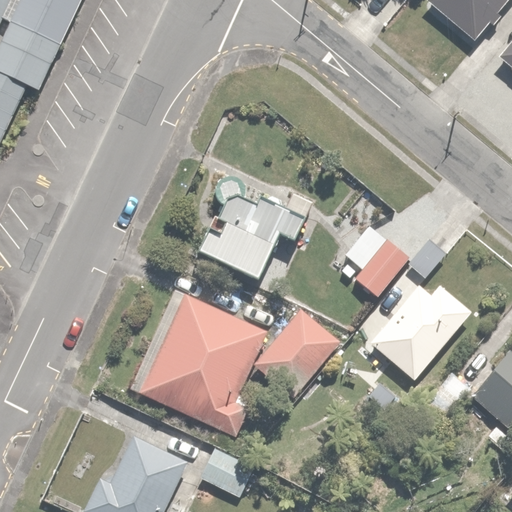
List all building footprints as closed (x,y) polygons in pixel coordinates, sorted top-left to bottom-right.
[(0,156),(76,0),(8,0),(1,16),(0,15),(0,156)] [(430,0),(477,37),(506,0),(430,0)] [(511,41),(500,55),(511,65),(511,41)] [(220,198),(197,248),(262,278),(283,232),(293,237),(306,208),(224,171),(213,195),(220,198)] [(409,258),(371,225),(345,255),(361,268),(353,277),(375,297),(409,258)] [(450,253),(433,238),(409,264),(426,279),(450,253)] [(432,298),(420,288),(372,343),(417,381),(476,314),(443,285),(432,298)] [(262,335),(173,293),(128,388),(230,436),(245,402),(234,397),(262,335)] [(341,340),(303,309),(257,365),(295,396),(341,340)] [(511,349),(471,393),(511,429),(511,349)] [(99,475),(83,510),(87,511),(169,511),(195,458),(137,431),(114,482),(99,475)] [(257,463),(214,445),(200,478),(242,496),(257,463)] [(452,511),(442,502),(433,511),(452,511)]
